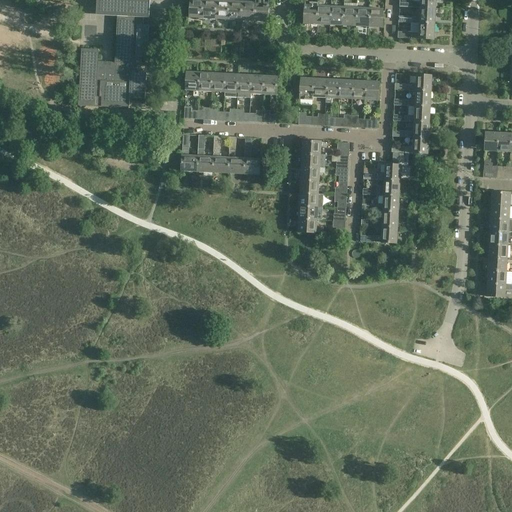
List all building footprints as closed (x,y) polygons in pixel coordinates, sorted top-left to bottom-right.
[(81,50),(79,106),(102,107),(130,109),(130,98),(145,99),(147,73),(138,72),(139,64),(141,64),(142,57),(147,57),(149,25),(143,25),(144,17),(150,18),(150,0),(97,0),(97,16),(118,17),(115,62),(98,61),(98,50),(81,50)] [(203,20),(204,0),(191,0),(190,19),(203,20)] [(204,0),(203,20),(216,20),(217,0),(204,0)] [(217,0),(216,20),(229,21),(230,0),(217,0)] [(236,0),(230,0),(229,21),(242,22),(243,0),(237,0),(238,0),(236,0)] [(256,1),(243,0),(242,22),(255,23),(256,1)] [(436,0),(420,0),(421,3),(400,2),(400,8),(409,8),(420,9),(436,10),(436,0)] [(269,2),(256,1),(255,23),(268,23),(269,2)] [(318,26),(319,4),(306,4),(305,25),(318,26)] [(319,4),(318,26),(330,27),(332,8),(319,7),(319,4)] [(345,9),(332,8),(330,27),(343,27),(345,9)] [(357,9),(345,9),(343,27),(356,28),(357,9)] [(357,9),(356,28),(369,29),(370,10),(357,9)] [(436,10),(420,9),(420,18),(399,17),(399,23),(411,24),(419,24),(419,25),(435,25),(436,10)] [(384,11),(370,10),(369,29),(383,29),(384,11)] [(435,25),(419,25),(419,34),(399,33),(398,39),(417,40),(435,41),(435,25)] [(199,93),(200,74),(187,73),(186,92),(199,93)] [(200,74),(199,93),(212,93),(213,75),(200,74)] [(226,76),(213,75),(212,93),(225,94),(226,76)] [(226,76),(225,94),(225,98),(238,99),(238,95),(239,76),(226,76)] [(239,76),(238,95),(251,95),(252,77),(239,76)] [(416,93),(432,93),(433,77),(417,76),(417,86),(396,85),(395,91),(416,92),(416,93)] [(252,77),(251,95),(264,96),(265,78),(252,77)] [(279,78),(265,78),(264,96),(272,96),(271,102),(277,103),(279,78)] [(314,99),(315,80),(302,79),(301,101),(314,101),(314,99)] [(315,80),(314,99),(327,99),(328,81),(315,80)] [(328,81),(327,99),(340,100),(341,81),(328,81)] [(341,81),(340,100),(353,100),(354,82),(341,81)] [(367,83),(354,82),(353,100),(366,101),(367,83)] [(380,83),(367,83),(366,101),(379,102),(380,83)] [(432,93),(416,93),(416,102),(395,100),(394,107),(416,108),(431,109),(432,93)] [(431,109),(416,108),(415,117),(394,116),(394,122),(415,123),(415,124),(430,124),(431,109)] [(238,110),(230,110),(230,122),(237,123),(238,110)] [(263,124),(264,112),(255,111),(254,123),(263,124)] [(264,112),(263,124),(276,125),(276,116),(270,116),(270,112),(264,112)] [(318,118),(313,118),(312,126),(325,127),(326,115),(318,115),(318,118)] [(351,128),(352,117),(344,116),(344,128),(351,128)] [(81,117),(76,122),(83,129),(89,123),(81,117)] [(377,130),(378,118),(371,118),(370,129),(377,130)] [(430,124),(415,124),(414,133),(393,132),(393,138),(414,139),(429,140),(430,124)] [(498,153),(499,134),(486,134),(485,152),(498,153)] [(511,135),(499,134),(498,153),(511,154),(511,141),(511,135)] [(197,173),(198,157),(189,157),(190,136),(184,136),(182,172),(197,173)] [(199,137),(198,157),(197,173),(213,174),(214,158),(204,158),(205,137),(199,137)] [(215,137),(214,158),(213,174),(228,175),(229,159),(220,159),(221,138),(215,137)] [(230,138),(229,159),(228,175),(244,175),(245,160),(235,159),(237,139),(230,138)] [(246,139),(245,160),(244,175),(260,176),(261,161),(251,160),(252,140),(246,139)] [(429,140),(414,139),(413,148),(393,147),(392,153),(421,155),(429,155),(429,140)] [(303,142),(302,155),(321,156),(322,143),(303,142)] [(338,144),(337,151),(349,152),(350,144),(338,144)] [(321,156),(302,155),(302,168),(320,169),(321,156)] [(378,175),(364,174),(364,180),(385,182),(401,182),(402,166),(386,165),(385,175),(378,175)] [(497,179),(497,167),(484,167),(484,179),(497,179)] [(302,168),(301,181),(320,182),(320,169),(302,168)] [(184,180),(264,184),(265,177),(184,173),(184,180)] [(301,181),(300,194),(319,195),(320,182),(301,181)] [(369,190),(363,190),(363,196),(384,197),(400,198),(401,182),(385,182),(384,191),(369,190)] [(492,207),(510,208),(511,194),(492,193),(492,207)] [(300,194),(300,207),(318,208),(323,208),(324,195),(319,195),(300,194)] [(400,198),(384,197),(383,206),(362,205),(362,211),(383,212),(399,213),(400,198)] [(318,208),(300,207),(299,220),(318,221),(318,208)] [(510,208),(492,207),(491,220),(510,221),(510,208)] [(399,213),(383,212),(383,222),(362,221),(362,222),(361,227),(365,227),(382,228),(398,229),(399,213)] [(318,221),(299,220),(298,233),(317,234),(318,221)] [(510,221),(491,220),(490,233),(509,234),(510,221)] [(346,222),(334,222),(333,229),(337,229),(336,235),(345,236),(346,222)] [(398,229),(382,228),(382,237),(361,236),(361,243),(397,245),(398,229)] [(509,234),(490,233),(490,246),(508,247),(509,234)] [(490,246),(489,259),(507,260),(508,247),(490,246)] [(507,260),(489,259),(488,272),(507,273),(507,260)] [(507,273),(488,272),(487,285),(506,286),(507,273)] [(511,285),(506,286),(487,285),(487,298),(505,299),(506,290),(511,291),(511,289),(511,285)]
